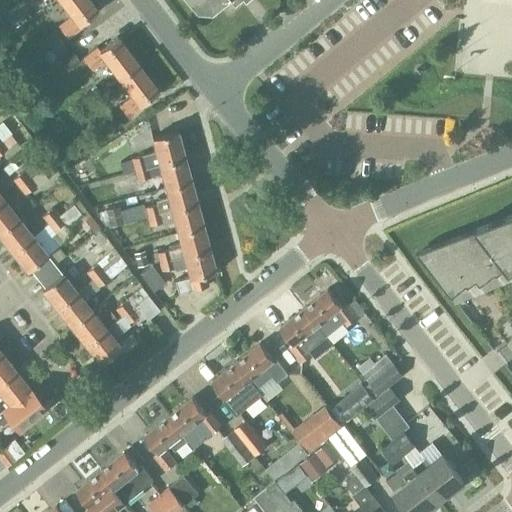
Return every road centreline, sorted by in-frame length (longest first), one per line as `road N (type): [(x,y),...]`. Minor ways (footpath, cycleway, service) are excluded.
road 1 (residential): [(94,423),(332,229)]
road 2 (residential): [(511,464),(332,229)]
road 3 (residential): [(332,229),(511,155)]
road 4 (residential): [(332,229),(213,91)]
road 5 (residential): [(94,423),(0,280)]
road 6 (residential): [(213,91),(325,0)]
